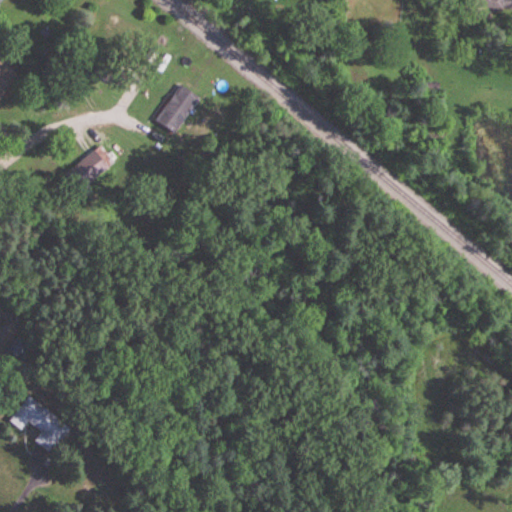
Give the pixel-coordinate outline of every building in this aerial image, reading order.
[(511,9),(511,0),(462,0),(463,9),(511,9)] [(0,97),(20,85),(2,57),(0,58),(0,97)] [(155,122),(174,134),(198,98),(179,86),(155,122)] [(91,192),(86,185),(98,176),(85,159),(65,174),(83,198),(91,192)] [(70,429),(27,397),(9,422),(21,431),(27,423),(41,433),(33,443),(51,455),(70,429)]
